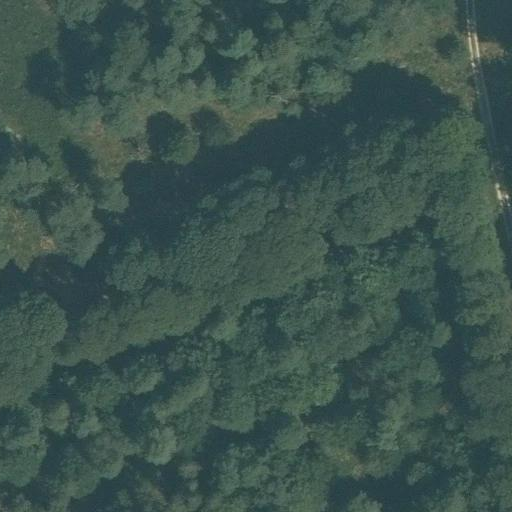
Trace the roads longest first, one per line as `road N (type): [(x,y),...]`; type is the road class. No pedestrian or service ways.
road 1 (track): [(0,339),(511,113)]
road 2 (track): [(511,164),(472,0)]
